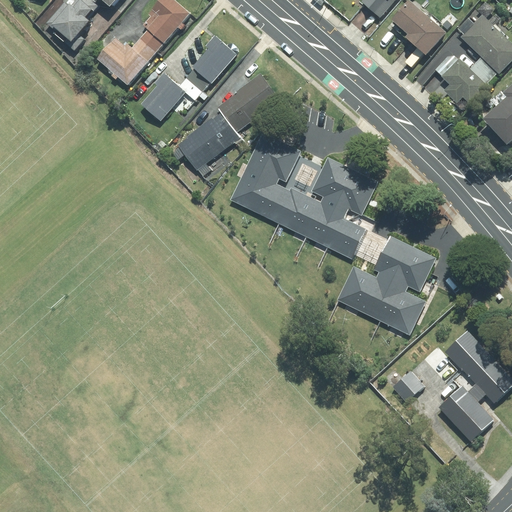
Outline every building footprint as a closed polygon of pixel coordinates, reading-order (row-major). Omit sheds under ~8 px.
[(102,9),(91,0),(80,0),(78,2),(75,0),(71,0),(51,23),(80,48),(88,38),(86,36),(100,21),(96,17),(102,9)] [(170,43),(196,13),(180,0),(166,0),(154,15),(156,16),(149,25),(153,29),(168,42),(170,43)] [(366,0),(362,5),(381,21),(398,0),(366,0)] [(389,28),(425,59),(445,35),(409,5),(389,28)] [(497,74),(499,75),(511,61),(511,47),(482,19),(462,40),(481,58),(497,74)] [(137,49),(152,61),(168,42),(153,29),(137,49)] [(218,34),(208,47),(212,50),(197,69),(217,85),(242,53),(218,34)] [(133,84),(153,62),(152,61),(137,49),(132,44),(131,46),(121,38),(104,59),(133,84)] [(448,58),(435,72),(443,78),(459,61),(454,57),(448,58)] [(469,71),(485,87),(497,74),(481,58),(469,71)] [(469,105),(486,88),(485,87),(469,71),(459,61),(443,78),(442,79),(450,87),(444,93),(456,105),(463,98),(469,105)] [(191,78),(183,86),(168,72),(158,83),(162,86),(145,105),(164,122),(190,92),(200,100),(203,97),(208,101),(212,96),(191,78)] [(216,110),(220,115),(235,135),(280,102),(260,76),(237,93),(237,94),(216,110)] [(484,123),(507,147),(511,142),(511,90),(504,98),(508,101),(484,123)] [(179,149),(201,179),(211,171),(206,165),(239,140),(235,135),(220,115),(191,137),(192,139),(179,149)] [(263,134),(247,168),(278,183),(279,181),(285,184),(301,152),(263,134)] [(322,199),(321,201),(336,208),(354,171),(327,158),(310,193),(322,199)] [(268,220),(282,189),(276,186),(278,183),(247,168),(230,202),(268,220)] [(378,182),(354,171),(336,208),(351,215),(352,213),(361,218),(378,182)] [(320,204),(290,189),(289,192),(282,189),(268,220),(320,245),(336,208),(321,201),(320,204)] [(349,218),(351,215),(336,208),(320,245),(353,260),(369,227),(349,218)] [(392,283),(409,247),(390,238),(374,272),(378,274),(377,276),(392,283)] [(435,260),(409,247),(392,283),(407,291),(408,288),(419,294),(435,260)] [(374,319),(392,283),(377,276),(375,279),(353,268),(337,301),(374,319)] [(407,291),(392,283),(374,319),(410,337),(426,303),(406,293),(407,291)] [(439,410),(470,443),(494,422),(477,404),(485,397),(493,405),(511,388),(511,380),(468,332),(445,353),(474,386),(467,393),(462,388),(439,410)] [(423,387),(410,373),(392,390),(405,404),(423,387)]
